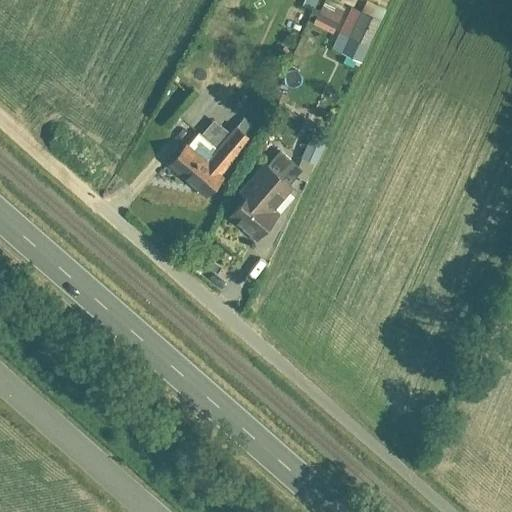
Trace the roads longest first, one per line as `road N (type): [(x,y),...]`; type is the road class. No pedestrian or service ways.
road 1 (unclassified): [(105,205),(448,511)]
road 2 (primary): [(0,219),(334,511)]
road 3 (residential): [(155,511),(0,378)]
